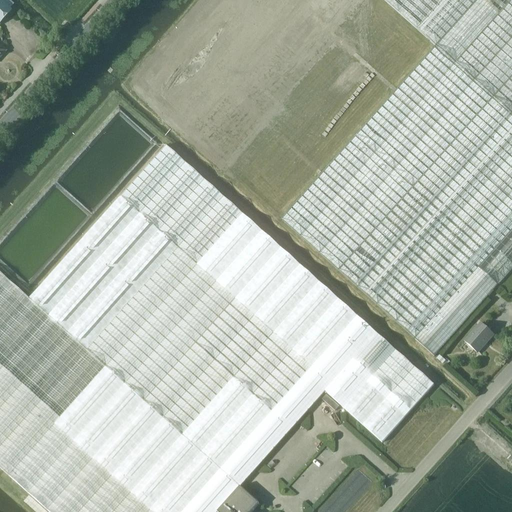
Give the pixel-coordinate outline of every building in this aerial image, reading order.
[(0,0),(0,23),(16,6),(9,0),(0,0)] [(511,0),(385,0),(434,45),(363,130),(281,220),(434,357),(498,286),(511,269),(511,0)] [(281,248),(166,145),(30,299),(0,272),(0,468),(48,511),(217,511),(240,487),(325,392),(382,443),(434,385),(396,351),(376,333),(281,248)] [(478,353),(493,336),(480,325),(466,342),(478,353)] [(443,364),(446,361),(439,355),(436,359),(443,364)] [(426,396),(429,398),(438,389),(435,386),(426,396)] [(322,400),(335,411),(339,407),(326,395),(322,400)] [(240,487),(217,511),(251,511),(259,504),(240,487)]
